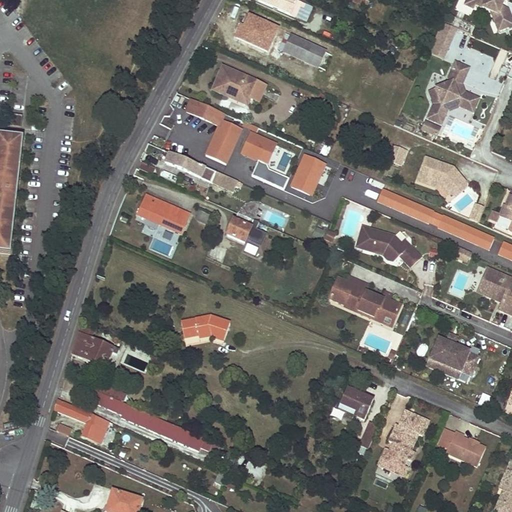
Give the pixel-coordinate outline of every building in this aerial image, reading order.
[(301,3),(295,0),(254,0),(295,18),(301,3)] [(472,0),(467,0),(465,6),(473,10),(475,6),(472,0)] [(511,26),(511,21),(508,10),(499,6),(501,0),(503,0),(507,1),(507,0),(472,0),(475,6),(490,13),(498,32),(511,26)] [(267,53),(277,31),(249,18),(244,29),(241,28),(236,39),(267,53)] [(470,34),(474,25),(465,21),(461,30),(470,34)] [(440,28),(433,42),(448,49),(456,30),(442,24),(440,28)] [(325,53),(291,37),(283,53),(318,68),(325,53)] [(433,42),(428,54),(443,60),(448,49),(433,42)] [(332,56),(325,53),(318,68),(316,73),(323,76),(332,56)] [(469,70),(455,64),(448,81),(451,82),(453,83),(429,92),(434,106),(429,116),(441,121),(445,111),(443,107),(459,101),(461,105),(468,108),(473,97),(465,94),(463,95),(459,88),(461,87),(469,70)] [(223,68),(216,82),(260,101),(266,87),(223,68)] [(216,82),(212,91),(230,99),(233,92),(250,100),(259,104),(260,101),(216,82)] [(233,92),(230,99),(247,106),(250,100),(233,92)] [(480,100),(473,97),(468,108),(461,105),(460,108),(474,114),(480,100)] [(221,122),(223,117),(190,102),(186,112),(219,127),(221,122)] [(441,121),(429,116),(428,120),(442,126),(447,113),(445,111),(441,121)] [(22,116),(6,114),(5,126),(21,128),(22,116)] [(451,115),(443,133),(473,145),(481,127),(451,115)] [(242,130),(221,122),(219,127),(205,157),(227,166),(242,130)] [(259,129),(244,123),(242,128),(251,132),(240,155),(258,163),(267,168),(278,145),(256,135),(259,129)] [(425,123),(421,130),(436,137),(440,130),(425,123)] [(0,256),(11,258),(22,138),(9,137),(0,135),(0,256)] [(402,164),(406,152),(392,147),(388,159),(402,164)] [(165,163),(210,183),(214,174),(217,175),(213,184),(230,192),(234,181),(202,167),(201,168),(169,154),(165,163)] [(327,165),(304,155),(290,188),(313,198),(327,165)] [(455,177),(452,173),(453,169),(425,159),(417,182),(435,189),(440,185),(449,196),(465,183),(459,176),(455,177)] [(285,191),(289,179),(270,171),(267,168),(258,163),(252,176),(285,191)] [(141,164),(139,170),(152,176),(155,170),(141,164)] [(465,190),(465,183),(449,196),(456,197),(465,190)] [(434,213),(435,212),(383,190),(377,203),(429,225),(429,224),(438,228),(437,229),(489,251),(495,238),(444,216),(444,217),(434,213)] [(508,211),(511,200),(511,196),(509,195),(503,209),(508,211)] [(178,215),(180,211),(146,197),(138,216),(181,235),(188,219),(178,215)] [(478,224),(483,209),(475,206),(470,221),(478,224)] [(508,211),(503,209),(500,216),(492,213),(489,221),(496,224),(495,228),(507,234),(511,224),(511,223),(511,217),(509,223),(503,221),(508,211)] [(190,215),(180,211),(178,215),(188,219),(190,215)] [(511,212),(508,211),(503,221),(509,223),(511,217),(511,212)] [(196,220),(211,227),(214,219),(200,213),(196,220)] [(245,244),(254,221),(238,214),(235,221),(234,220),(227,236),(245,244)] [(253,228),(244,251),(256,256),(265,232),(253,228)] [(314,236),(322,238),(324,229),(315,228),(314,236)] [(366,229),(358,249),(383,260),(388,266),(394,268),(400,263),(409,276),(421,266),(406,247),(403,250),(398,243),(393,247),(389,245),(391,240),(366,229)] [(327,232),(324,239),(332,243),(335,235),(327,232)] [(511,246),(504,243),(498,256),(511,261),(511,246)] [(449,244),(445,254),(457,259),(461,250),(449,244)] [(511,280),(487,270),(482,283),(492,287),(488,297),(496,301),(499,294),(505,297),(502,304),(499,311),(511,316),(511,286),(510,286),(511,281),(511,280)] [(240,283),(245,285),(249,276),(244,274),(240,283)] [(349,278),(347,283),(367,291),(369,286),(349,278)] [(347,283),(338,279),(329,299),(345,306),(346,304),(358,309),(357,313),(374,320),(378,311),(395,319),(401,306),(389,301),(383,298),(367,291),(347,283)] [(482,283),(478,293),(488,297),(492,287),(482,283)] [(499,294),(496,301),(502,304),(505,297),(499,294)] [(358,309),(346,304),(345,306),(345,308),(357,313),(358,309)] [(391,328),(395,319),(378,311),(374,320),(391,328)] [(230,324),(210,318),(181,323),(184,339),(198,337),(210,334),(211,337),(211,338),(223,342),(230,324)] [(260,323),(258,330),(270,334),(272,328),(260,323)] [(94,332),(81,326),(72,355),(105,370),(108,363),(112,354),(117,356),(119,351),(104,345),(106,342),(103,341),(102,344),(91,339),(94,332)] [(449,336),(447,343),(455,346),(458,339),(449,336)] [(447,343),(439,339),(430,360),(461,373),(471,377),(479,358),(469,354),(470,353),(455,346),(447,343)] [(112,354),(108,363),(113,365),(117,356),(112,354)] [(461,373),(430,360),(428,367),(458,380),(461,373)] [(99,384),(95,392),(96,393),(123,404),(127,396),(99,384)] [(357,394),(347,389),(339,405),(356,412),(354,417),(364,421),(373,401),(357,394)] [(358,391),(357,394),(373,401),(374,398),(358,391)] [(123,404),(96,393),(91,402),(122,416),(121,419),(198,452),(200,448),(215,455),(219,447),(127,407),(128,406),(123,404)] [(483,394),(479,404),(486,407),(490,397),(483,394)] [(87,439),(100,445),(109,423),(96,417),(96,418),(77,409),(58,402),(54,412),(87,425),(92,427),(87,439)] [(356,412),(339,405),(337,410),(354,417),(356,412)] [(412,416),(405,413),(399,427),(406,430),(412,416)] [(429,423),(412,416),(406,430),(396,426),(389,443),(392,444),(395,445),(392,452),(389,451),(386,449),(378,466),(396,474),(399,466),(404,468),(407,461),(411,463),(415,454),(411,452),(418,436),(422,438),(429,423)] [(367,436),(373,439),(378,427),(372,424),(367,436)] [(71,431),(59,425),(56,432),(69,438),(71,431)] [(87,425),(82,437),(87,439),(92,427),(87,425)] [(455,433),(446,455),(477,468),(485,449),(463,439),(464,437),(455,433)] [(362,447),(368,450),(373,439),(367,436),(362,447)] [(511,458),(499,490),(503,492),(494,511),(495,511),(510,511),(511,511),(511,510),(511,458)] [(399,466),(396,474),(404,478),(411,463),(407,461),(404,468),(399,466)] [(378,467),(376,472),(391,480),(394,474),(378,467)] [(220,471),(215,483),(222,487),(228,475),(220,471)] [(138,511),(142,501),(113,492),(106,511),(138,511)]
